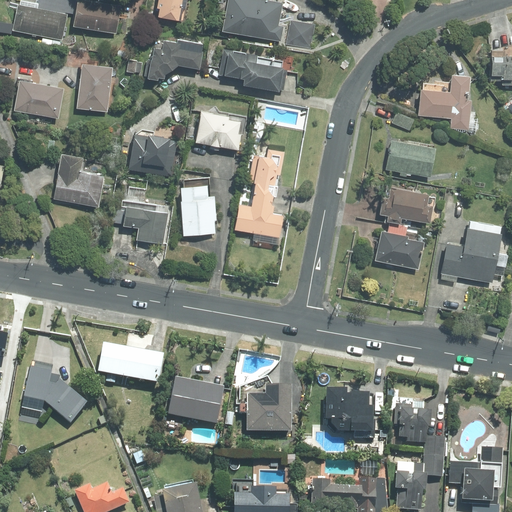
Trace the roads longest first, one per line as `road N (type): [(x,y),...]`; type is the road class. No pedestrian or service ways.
road 1 (residential): [(303,327),(354,88),(408,28),(498,0)]
road 2 (secondary): [(0,274),(303,327)]
road 3 (unknown): [(354,88),(201,76),(175,83),(143,115)]
road 4 (secondary): [(303,327),(511,364)]
